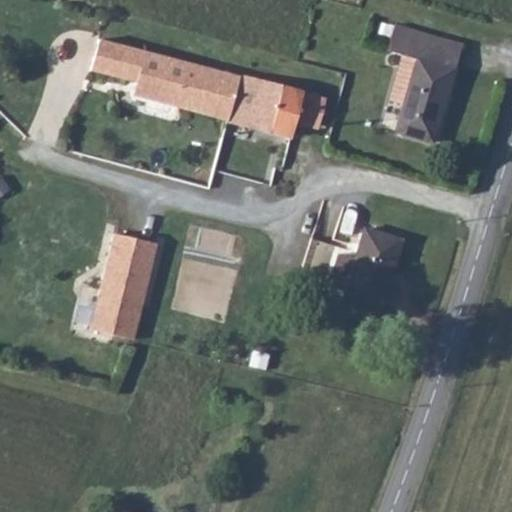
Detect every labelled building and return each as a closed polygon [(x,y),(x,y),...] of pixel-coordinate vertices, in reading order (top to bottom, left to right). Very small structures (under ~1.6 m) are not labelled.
[(435,139),(462,47),(396,28),(388,54),(403,58),(417,62),(404,106),(398,128),(435,139)] [(133,82),(142,48),(97,36),(88,71),(133,82)] [(142,48),(133,82),(130,94),(228,119),(240,73),(142,48)] [(404,106),(417,62),(403,58),(390,102),(404,106)] [(20,86),(35,89),(38,74),(23,71),(20,86)] [(240,73),(228,119),(294,136),(297,121),(305,90),(240,73)] [(305,90),(297,121),(319,126),(327,95),(305,90)] [(352,255),(336,250),(326,282),(343,287),(341,290),(383,303),(403,237),(361,224),(352,255)] [(133,337),(156,242),(113,232),(90,327),(133,337)]
